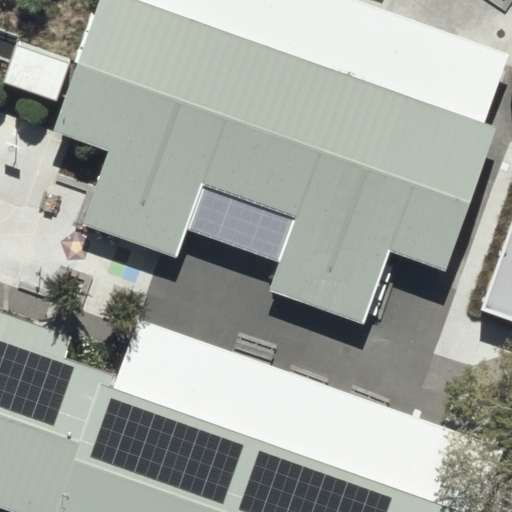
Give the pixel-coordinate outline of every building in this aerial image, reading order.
[(294,209),(268,284),(366,318),(394,240),(449,259),(500,117),(166,0),(92,0),(52,112),(110,133),(80,218),(176,252),(203,178),(294,209)] [(511,45),(511,51),(511,212),(482,294),(511,305),(511,45)] [(0,268),(8,271),(39,185),(58,192),(65,171),(47,165),(63,120),(0,97),(0,268)] [(0,306),(0,504),(21,511),(50,511),(103,366),(59,350),(66,330),(0,306)] [(491,511),(101,373),(50,511),(491,511)]
